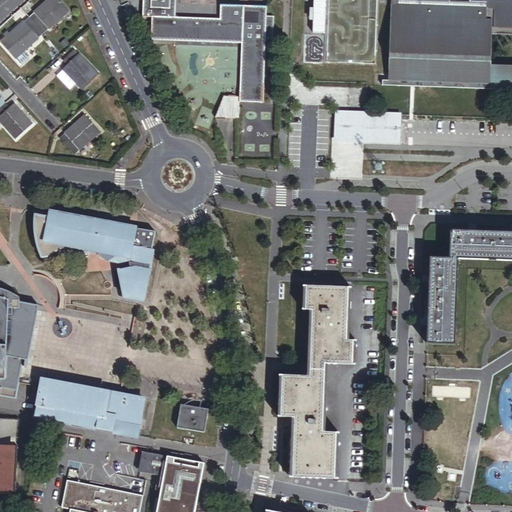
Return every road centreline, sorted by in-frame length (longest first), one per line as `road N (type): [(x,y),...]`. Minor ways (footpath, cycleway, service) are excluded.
road 1 (residential): [(398,511),(404,202)]
road 2 (tertiary): [(232,477),(239,401),(228,298),(192,202)]
road 3 (residential): [(206,184),(277,197),(404,202)]
road 4 (tertiary): [(167,150),(98,0)]
road 5 (residential): [(232,477),(384,511)]
road 6 (residential): [(0,163),(150,179)]
